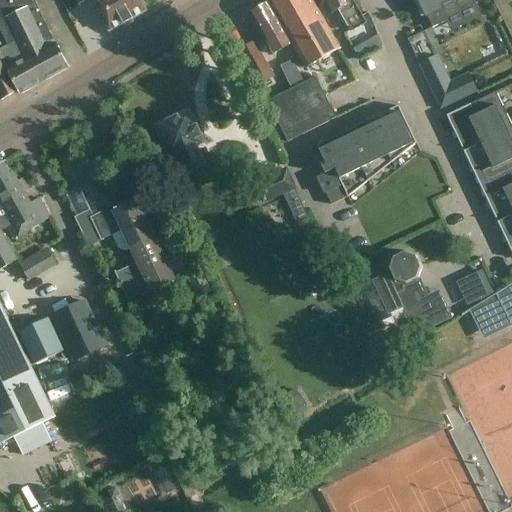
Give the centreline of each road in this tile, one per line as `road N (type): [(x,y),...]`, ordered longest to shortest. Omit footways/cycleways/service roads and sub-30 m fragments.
road 1 (residential): [(373,0),(501,265)]
road 2 (tertiary): [(0,135),(219,0)]
